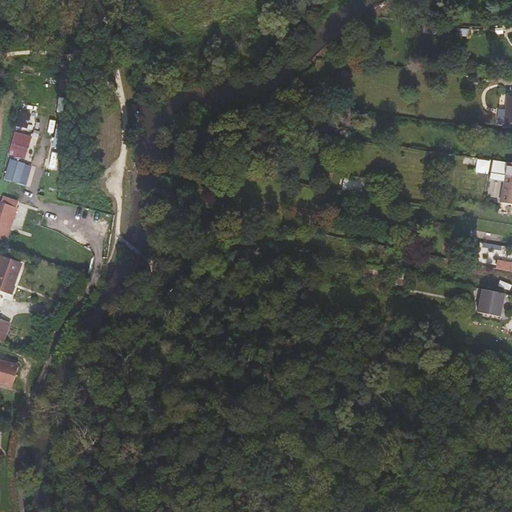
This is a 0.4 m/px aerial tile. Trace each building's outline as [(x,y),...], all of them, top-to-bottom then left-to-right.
[(437,24),(424,23),(422,32),(436,33),(437,24)] [(9,148),(3,170),(11,172),(18,149),(10,146),(9,148)] [(500,202),(511,203),(511,175),(504,174),(500,202)] [(369,191),(370,179),(349,177),(348,189),(369,191)] [(0,232),(9,205),(0,201),(0,232)] [(1,257),(0,258),(0,289),(10,293),(11,290),(21,264),(1,257)] [(362,274),(380,279),(384,267),(366,261),(362,274)] [(409,273),(392,270),(389,282),(406,286),(409,273)] [(504,293),(475,287),(475,290),(483,293),(479,311),(483,312),(482,316),(495,318),(495,315),(500,316),(504,293)] [(0,362),(0,383),(12,387),(18,366),(0,361),(0,362)]
